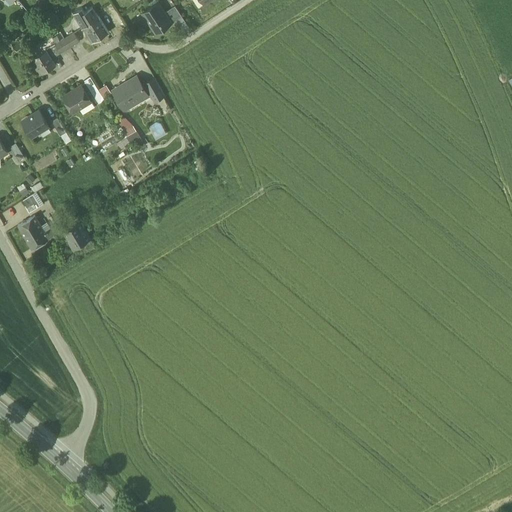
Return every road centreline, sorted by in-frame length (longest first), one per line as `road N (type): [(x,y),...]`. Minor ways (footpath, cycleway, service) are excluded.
road 1 (unclassified): [(0,232),(87,390),(91,418),(63,464)]
road 2 (unclassified): [(247,0),(159,51),(117,45),(17,103)]
